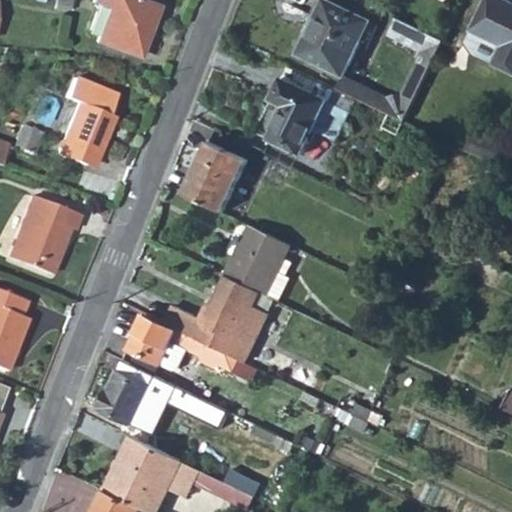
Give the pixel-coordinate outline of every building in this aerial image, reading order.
[(40,0),(40,6),(68,9),(68,0),(40,0)] [(91,0),(91,3),(97,6),(108,10),(98,34),(95,42),(136,57),(156,6),(139,0),(91,0)] [(323,0),(298,53),(342,75),(344,75),(370,22),(324,0),(323,0)] [(511,3),(505,0),(487,0),(467,42),(476,55),(511,72),(511,3)] [(97,6),(88,30),(98,34),(108,10),(97,6)] [(386,97),(380,110),(403,121),(443,39),(402,20),(395,35),(422,48),(401,92),(386,97)] [(342,75),(335,88),(380,110),(386,97),(344,75),(342,75)] [(57,153),(86,166),(91,152),(97,154),(113,117),(107,115),(115,95),(74,78),(66,98),(77,102),(57,153)] [(282,78),(255,132),(279,144),(281,144),(301,155),(314,129),(335,140),(349,113),(327,102),(328,100),(282,78)] [(23,125),(14,148),(32,155),(41,132),(23,125)] [(473,128),(462,150),(476,157),(487,134),(473,128)] [(487,134),(476,157),(493,165),(503,143),(487,134)] [(208,142),(183,194),(222,213),(247,160),(208,142)] [(91,152),(86,166),(91,168),(97,154),(91,152)] [(281,167),(276,178),(309,195),(314,184),(281,167)] [(31,196),(8,257),(50,273),(68,229),(71,230),(77,215),(31,196)] [(231,252),(236,255),(250,226),(244,224),(239,226),(229,248),(231,252)] [(236,255),(226,276),(260,292),(266,295),(278,273),(284,259),(291,246),(250,226),(236,255)] [(284,259),(278,273),(286,277),(292,263),(284,259)] [(278,273),(266,295),(280,302),(291,280),(286,277),(278,273)] [(173,304),(164,324),(177,330),(226,354),(238,360),(245,364),(269,314),(254,306),(260,292),(226,276),(212,305),(208,303),(201,318),(173,304)] [(0,367),(6,370),(27,317),(20,315),(25,301),(0,290),(0,367)] [(176,333),(143,317),(127,349),(159,365),(160,364),(171,342),(187,349),(203,358),(201,362),(214,368),(220,366),(232,372),(238,360),(226,354),(177,330),(176,333)] [(187,349),(171,342),(160,364),(172,371),(177,369),(187,349)] [(123,422),(118,431),(132,438),(146,445),(154,428),(147,425),(151,416),(140,410),(150,389),(187,407),(192,396),(156,377),(121,360),(97,410),(123,422)] [(511,392),(510,392),(501,410),(511,415),(511,392)] [(344,396),(338,407),(350,413),(355,401),(344,396)] [(358,404),(352,416),(366,423),(372,411),(358,404)] [(132,438),(106,491),(147,511),(157,511),(168,490),(182,462),(165,454),(146,445),(132,438)] [(182,462),(168,490),(188,499),(194,484),(200,471),(182,462)] [(200,471),(194,484),(248,511),(254,498),(200,471)] [(147,511),(106,491),(95,511),(147,511)]
